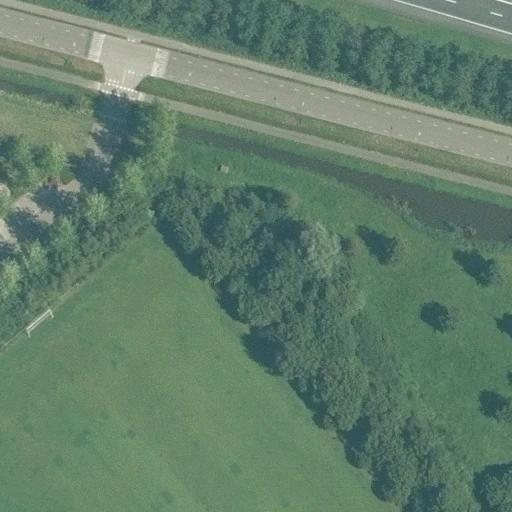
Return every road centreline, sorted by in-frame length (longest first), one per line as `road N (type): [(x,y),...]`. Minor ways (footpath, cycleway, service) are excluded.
road 1 (unclassified): [(511,154),(129,54)]
road 2 (unclassified): [(86,191),(129,54)]
road 3 (unclassified): [(129,54),(0,22)]
